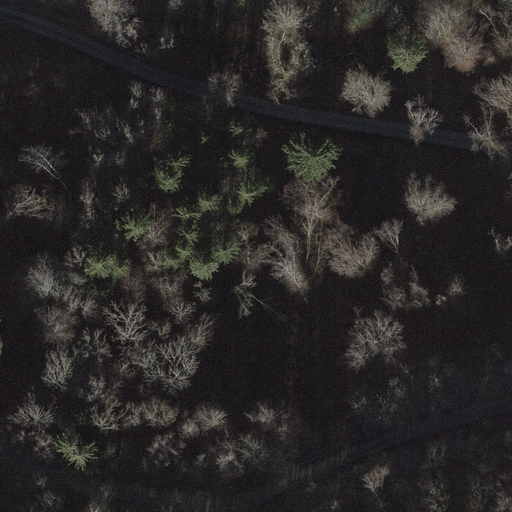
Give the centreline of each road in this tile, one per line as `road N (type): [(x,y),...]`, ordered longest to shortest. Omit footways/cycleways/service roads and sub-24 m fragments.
road 1 (track): [(0,480),(238,509),(381,442),(511,404)]
road 2 (unclassified): [(0,12),(214,97),(511,149)]
